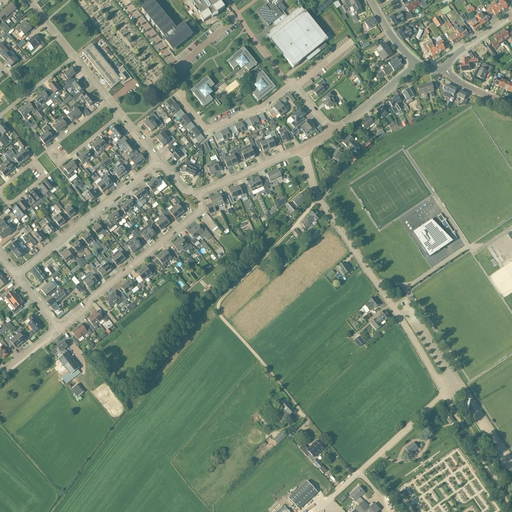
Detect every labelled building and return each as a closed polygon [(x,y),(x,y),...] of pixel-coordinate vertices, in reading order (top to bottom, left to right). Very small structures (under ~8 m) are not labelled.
[(188,0),(189,1),(189,0),(194,8),(199,17),(200,16),(204,22),(211,17),(212,18),(218,15),(217,13),(225,8),(221,2),(219,0),(188,0)] [(266,0),(269,3),(257,12),(269,26),(272,23),(275,27),(266,34),(269,38),(293,68),(306,58),(308,61),(320,52),(322,50),(327,46),(324,43),(326,42),(328,40),(326,38),(314,23),(300,6),(298,8),(287,17),(283,11),(286,9),(281,3),(284,0),(266,0)] [(419,0),(405,8),(407,11),(408,11),(409,12),(420,6),(422,9),(427,6),(425,3),(426,2),(425,0),(419,0)] [(500,3),(497,6),(501,11),(507,8),(503,3),(506,1),(505,0),(500,0),(499,1),(500,3)] [(151,1),(141,9),(144,12),(145,11),(147,13),(146,14),(148,17),(149,17),(151,19),(150,20),(153,23),(154,22),(156,25),(155,25),(157,28),(158,28),(160,30),(159,31),(162,34),(163,33),(165,36),(164,36),(164,37),(165,36),(167,38),(164,40),(172,50),(192,34),(184,24),(178,29),(178,30),(176,32),(173,30),(174,29),(151,1)] [(363,13),(361,9),(358,2),(351,5),(347,7),(346,4),(342,6),(346,13),(349,11),(348,9),(352,7),(354,12),(353,12),(355,16),(363,13)] [(497,6),(496,3),(488,9),(490,12),(492,11),(495,16),(501,11),(497,6)] [(12,4),(7,8),(12,14),(12,13),(14,16),(17,14),(14,11),(16,9),(12,4)] [(322,4),(316,9),(319,12),(325,8),(322,4)] [(448,6),(441,10),(444,15),(451,11),(448,6)] [(7,8),(2,13),(9,20),(11,18),(9,16),(12,14),(7,8)] [(397,14),(390,18),(394,26),(404,20),(408,18),(406,14),(405,13),(401,15),(400,12),(397,14)] [(477,21),(481,26),(488,21),(484,16),(482,12),(475,17),(476,18),(477,21)] [(2,13),(0,14),(0,19),(1,20),(4,24),(4,23),(6,22),(9,20),(2,13)] [(369,29),(377,24),(373,17),(364,23),(369,29)] [(442,24),(437,17),(432,20),(437,27),(442,24)] [(473,31),(481,26),(477,21),(476,18),(469,23),(470,25),(470,26),(473,31)] [(16,30),(19,34),(18,35),(21,38),(31,28),(27,23),(23,27),(21,25),(16,30)] [(398,33),(403,41),(405,39),(405,40),(406,41),(407,41),(408,41),(408,40),(409,40),(409,39),(409,38),(408,37),(412,35),(410,31),(415,28),(413,25),(410,26),(398,33)] [(457,35),(460,40),(468,34),(464,30),(462,27),(459,30),(456,26),(453,28),(457,35)] [(506,30),(500,34),(505,41),(510,37),(511,39),(511,29),(508,33),(506,30)] [(496,41),(492,44),(495,49),(500,45),(499,44),(505,41),(500,34),(494,38),(496,41)] [(34,49),(42,42),(36,35),(28,42),(34,49)] [(457,35),(450,40),(453,45),(460,40),(457,35)] [(23,40),(17,45),(20,48),(26,43),(23,40)] [(442,40),(433,45),(435,47),(438,53),(445,49),(442,44),(444,43),(442,40)] [(372,54),(376,51),(379,56),(389,49),(385,43),(377,48),(376,46),(369,50),(372,54)] [(7,46),(0,52),(0,55),(3,58),(9,53),(7,50),(11,47),(9,45),(7,46)] [(84,52),(85,53),(86,54),(85,55),(88,59),(97,51),(92,45),(84,52)] [(495,53),(490,45),(486,47),(492,56),(495,53)] [(438,53),(435,47),(431,49),(430,47),(425,49),(427,53),(429,51),(432,57),(438,53)] [(389,49),(379,56),(383,61),(392,54),(389,49)] [(11,50),(9,53),(3,58),(7,63),(13,57),(15,55),(11,50)] [(227,61),(227,62),(234,70),(240,65),(242,68),(244,66),(249,71),(257,64),(246,51),(241,50),(227,61)] [(97,51),(88,59),(90,62),(92,61),(94,64),(102,57),(97,51)] [(462,71),(467,71),(470,71),(469,65),(478,64),(478,59),(477,60),(475,57),(476,57),(473,53),(469,55),(472,59),(472,60),(469,60),(469,59),(460,60),(462,71)] [(13,57),(7,63),(11,68),(17,62),(13,57)] [(102,57),(94,64),(96,66),(94,67),(97,71),(107,63),(102,57)] [(387,67),(382,70),(383,71),(385,75),(386,75),(393,70),(394,71),(403,65),(398,57),(388,63),(389,64),(389,65),(387,67)] [(107,63),(97,71),(100,74),(101,73),(103,76),(111,69),(107,63)] [(481,68),(480,71),(477,77),(484,80),(487,74),(486,73),(487,72),(491,73),(493,68),(487,65),(485,70),(481,68)] [(121,74),(118,77),(121,81),(120,82),(122,84),(132,79),(122,67),(118,70),(121,74)] [(238,68),(228,76),(230,77),(239,70),(238,68)] [(64,75),(66,77),(65,78),(67,80),(65,82),(67,84),(73,79),(71,77),(75,74),(71,69),(64,75)] [(111,69),(103,76),(105,78),(104,79),(107,83),(116,75),(111,69)] [(245,69),(244,70),(254,83),(255,81),(245,69)] [(258,88),(252,92),(259,101),(276,87),(262,71),(254,78),(258,83),(256,85),(258,88)] [(498,78),(495,85),(500,87),(503,80),(505,75),(503,75),(502,74),(501,77),(502,77),(501,79),(498,78)] [(116,75),(107,83),(110,86),(111,85),(113,88),(120,82),(121,81),(118,77),(116,75)] [(70,87),(73,91),(76,89),(83,83),(81,81),(80,82),(78,80),(76,82),(74,79),(67,85),(70,87)] [(194,88),(193,93),(202,105),(207,105),(213,100),(208,95),(211,93),(209,90),(215,86),(210,80),(205,79),(194,88)] [(214,91),(216,89),(224,82),(223,80),(212,89),(214,91)] [(317,85),(319,87),(313,91),(318,97),(325,91),(320,86),(324,82),(322,80),(317,85)] [(503,80),(500,87),(505,89),(508,82),(503,80)] [(59,94),(61,92),(54,83),(49,87),(54,94),(58,91),(59,94)] [(84,85),(83,83),(76,89),(79,93),(86,87),(87,86),(85,84),(84,85)] [(431,84),(425,86),(426,93),(433,92),(431,84)] [(426,93),(425,86),(418,87),(419,95),(426,93)] [(445,92),(443,96),(450,99),(451,95),(453,95),(456,90),(446,86),(445,86),(443,89),(444,90),(444,91),(445,92)] [(253,87),(244,95),(245,96),(255,89),(253,87)] [(407,100),(413,97),(409,90),(403,93),(407,100)] [(462,103),(458,104),(458,107),(465,105),(468,100),(464,99),(466,94),(460,91),(457,97),(456,100),(458,101),(460,98),(464,100),(462,103)] [(41,94),(39,95),(46,104),(51,100),(52,102),(55,100),(49,92),(46,94),(45,92),(41,95),(41,94)] [(325,98),(327,100),(325,103),(325,106),(327,108),(329,108),(335,103),(331,98),(334,96),(331,92),(326,97),(325,98)] [(85,93),(79,98),(83,103),(85,101),(86,102),(93,97),(92,95),(91,96),(89,94),(87,95),(85,93)] [(289,94),(287,96),(293,103),(295,101),(289,94)] [(35,101),(33,103),(34,104),(38,109),(37,109),(39,112),(45,108),(47,106),(46,104),(39,95),(37,97),(38,98),(35,100),(35,101)] [(220,104),(216,99),(213,95),(211,97),(219,106),(220,104)] [(397,96),(393,98),(397,104),(401,111),(404,109),(400,103),(401,101),(397,96)] [(93,97),(86,102),(90,107),(96,102),(94,100),(95,99),(93,97)] [(285,98),(277,105),(284,114),(287,111),(285,109),(288,106),(285,103),(287,101),(285,98)] [(401,111),(397,104),(393,98),(389,102),(393,107),(391,108),(396,114),(398,113),(400,115),(402,113),(401,111)] [(171,102),(169,103),(167,105),(169,106),(167,107),(168,109),(171,112),(178,107),(177,105),(173,100),(171,102)] [(28,103),(23,108),(28,114),(31,111),(33,114),(35,112),(28,103)] [(74,107),(70,110),(77,119),(79,118),(78,117),(81,114),(79,112),(81,110),(80,108),(76,103),(73,106),(74,107)] [(284,114),(277,105),(268,112),(271,115),(273,113),(276,117),(279,114),(281,117),(284,114)] [(177,116),(177,117),(183,112),(178,107),(171,112),(173,115),(175,114),(177,116)] [(386,107),(383,109),(381,107),(379,109),(378,108),(376,110),(377,111),(376,111),(380,116),(382,118),(387,115),(385,112),(388,110),(386,107)] [(28,114),(23,108),(21,109),(21,108),(18,111),(18,112),(25,120),(30,116),(28,114)] [(291,117),(294,121),(291,124),(295,128),(300,123),(298,121),(306,115),(301,109),(291,117)] [(68,111),(62,115),(67,121),(69,119),(71,122),(74,120),(75,121),(77,119),(70,110),(68,111)] [(180,120),(178,121),(181,124),(188,119),(183,112),(177,117),(180,120)] [(144,123),(148,127),(157,120),(153,116),(155,115),(153,113),(148,116),(150,119),(144,123)] [(57,120),(55,122),(63,131),(64,129),(64,128),(67,126),(65,123),(67,121),(62,115),(60,117),(60,118),(62,120),(59,122),(57,120)] [(261,117),(260,115),(253,118),(257,126),(260,125),(259,123),(263,121),(262,119),(261,117)] [(377,127),(379,124),(375,118),(372,121),(369,117),(361,124),(366,130),(374,123),(377,127)] [(159,118),(157,120),(148,127),(151,132),(157,127),(159,130),(164,125),(159,118)] [(246,121),(248,128),(252,126),(253,128),(257,126),(253,118),(246,121)] [(187,129),(193,125),(188,119),(181,124),(183,127),(185,126),(187,129)] [(296,128),(291,132),(293,135),(298,131),(299,131),(302,129),(306,134),(316,126),(315,125),(316,125),(314,122),(313,123),(310,120),(307,123),(303,126),(302,124),(296,128)] [(28,121),(24,124),(28,130),(32,126),(28,121)] [(248,128),(246,121),(239,124),(242,133),(246,131),(245,129),(248,128)] [(55,125),(52,128),(55,131),(57,134),(60,131),(61,132),(63,131),(55,122),(53,123),(55,125)] [(389,127),(392,132),(399,128),(396,123),(394,125),(393,123),(389,126),(389,127)] [(3,124),(0,125),(0,131),(0,132),(3,135),(6,133),(8,135),(10,133),(3,124)] [(238,124),(231,127),(234,134),(237,132),(238,134),(242,133),(239,124),(238,124)] [(46,133),(44,135),(49,142),(53,138),(49,132),(51,130),(47,125),(42,129),(46,133)] [(193,125),(187,129),(190,132),(188,133),(191,137),(198,131),(193,125)] [(108,133),(111,135),(110,136),(112,138),(121,130),(119,129),(118,129),(116,127),(110,131),(108,133)] [(156,138),(160,142),(166,137),(163,133),(167,130),(165,127),(160,131),(162,133),(156,138)] [(234,134),(231,127),(224,131),(228,139),(231,137),(231,135),(233,134),(234,134)] [(278,131),(281,136),(284,143),(290,141),(287,135),(290,133),(285,127),(282,129),(278,131)] [(121,130),(112,138),(113,140),(115,138),(118,141),(117,142),(118,144),(124,140),(122,138),(124,136),(121,133),(122,132),(121,130)] [(382,130),(376,134),(380,139),(385,134),(382,130)] [(199,140),(201,138),(203,137),(198,131),(191,137),(193,140),(195,138),(197,141),(199,140)] [(228,139),(224,131),(217,134),(218,136),(219,138),(220,140),(223,139),(224,141),(228,139)] [(272,138),(266,141),(270,150),(276,147),(273,141),(277,139),(274,132),(270,134),(272,138)] [(1,137),(5,143),(6,144),(8,146),(12,143),(11,141),(10,140),(8,141),(3,135),(1,137)] [(49,142),(44,135),(39,138),(45,145),(49,142)] [(347,147),(348,147),(353,152),(359,147),(353,142),(354,141),(349,136),(343,143),(347,147)] [(166,137),(160,142),(163,146),(167,144),(169,146),(175,141),(172,137),(168,139),(166,137)] [(98,141),(96,142),(103,151),(110,145),(105,139),(102,141),(102,140),(99,142),(98,141)] [(258,148),(261,146),(264,152),(270,150),(266,141),(263,142),(261,139),(255,142),(258,148)] [(21,140),(17,143),(22,149),(26,146),(21,140)] [(124,140),(118,144),(120,146),(119,147),(122,150),(123,152),(132,145),(131,143),(130,144),(127,141),(126,142),(124,140)] [(101,153),(103,151),(96,142),(94,144),(95,145),(92,147),(94,150),(91,152),(96,158),(98,156),(98,155),(101,153)] [(132,145),(123,152),(125,154),(127,152),(129,155),(129,157),(130,158),(135,154),(133,152),(135,151),(133,148),(134,147),(132,145)] [(170,155),(172,157),(181,149),(184,147),(182,146),(180,148),(177,145),(169,151),(171,155),(170,155)] [(251,145),(245,147),(250,159),(255,156),(254,154),(251,148),(252,148),(252,147),(251,145)] [(239,148),(236,149),(239,156),(243,156),(245,161),(250,159),(245,147),(239,150),(239,148)] [(181,149),(172,157),(173,159),(174,158),(177,161),(179,159),(181,161),(188,156),(186,153),(185,154),(181,149)] [(339,162),(344,154),(342,152),(342,151),(338,149),(332,158),(339,162)] [(24,150),(19,154),(25,161),(29,158),(24,150)] [(232,156),(229,157),(233,166),(238,164),(235,158),(238,156),(235,150),(232,151),(232,152),(231,152),(230,153),(232,156)] [(94,160),(96,158),(91,152),(89,154),(87,151),(84,154),(83,153),(82,154),(89,163),(93,159),(94,160)] [(346,153),(354,162),(357,159),(349,151),(346,153)] [(13,153),(8,156),(14,163),(16,161),(19,166),(25,161),(19,154),(16,157),(13,153)] [(81,157),(78,159),(78,160),(79,161),(82,165),(85,162),(87,164),(89,163),(82,154),(80,155),(81,157)] [(135,154),(130,158),(130,159),(134,164),(132,166),(134,169),(136,167),(145,160),(140,154),(137,157),(135,154)] [(222,163),(225,162),(228,168),(233,166),(229,157),(227,158),(225,155),(224,155),(219,157),(222,163)] [(4,166),(10,173),(15,169),(12,165),(14,163),(8,156),(5,158),(7,161),(3,164),(4,166)] [(116,167),(117,169),(123,176),(124,175),(125,176),(127,174),(126,173),(127,172),(122,167),(126,164),(125,163),(119,156),(117,157),(119,160),(117,161),(120,164),(116,167)] [(187,167),(184,173),(189,175),(193,168),(194,165),(191,163),(192,162),(187,160),(185,166),(187,167)] [(216,160),(211,163),(215,173),(220,171),(219,167),(222,166),(219,161),(216,162),(216,160)] [(73,172),(78,168),(77,168),(72,162),(68,165),(73,172)] [(75,175),(73,172),(68,165),(64,169),(69,175),(66,177),(69,180),(75,175)] [(193,168),(189,175),(194,177),(197,172),(199,173),(202,167),(199,166),(198,167),(194,165),(193,168)] [(207,166),(204,167),(206,173),(209,171),(210,175),(215,173),(212,165),(207,167),(207,166)] [(0,167),(0,171),(5,177),(10,173),(4,166),(2,168),(1,167),(0,167)] [(123,176),(117,169),(116,167),(112,170),(111,169),(109,171),(112,175),(114,173),(119,179),(123,176)] [(278,169),(273,172),(277,181),(282,179),(283,180),(285,179),(284,175),(281,176),(280,172),(278,169)] [(277,181),(273,172),(267,174),(269,179),(265,181),(268,186),(271,184),(277,181)] [(102,181),(107,188),(112,184),(108,179),(111,177),(107,173),(99,179),(102,181)] [(259,178),(253,180),(257,190),(263,187),(267,196),(271,194),(267,186),(268,186),(265,181),(261,182),(259,178)] [(156,179),(151,182),(157,189),(158,190),(158,191),(162,187),(164,189),(167,187),(164,183),(161,186),(159,182),(156,179)] [(248,183),(248,184),(250,188),(247,189),(251,198),(254,197),(252,192),(257,190),(253,180),(248,183)] [(49,181),(45,184),(50,191),(54,188),(56,191),(59,189),(55,184),(53,186),(49,181)] [(98,187),(102,192),(107,188),(102,181),(97,185),(95,183),(92,185),(96,189),(98,187)] [(147,185),(150,189),(151,191),(149,193),(153,197),(156,195),(154,193),(158,190),(157,189),(151,182),(147,185)] [(50,191),(45,184),(40,187),(44,193),(42,194),(46,199),(52,194),(50,191)] [(240,186),(234,189),(238,197),(241,196),(242,199),(247,197),(245,191),(242,192),(240,186)] [(90,190),(91,190),(89,189),(87,191),(89,193),(86,196),(91,202),(96,197),(91,191),(90,190)] [(143,189),(138,192),(144,199),(145,201),(150,198),(151,199),(153,197),(149,193),(147,194),(146,193),(143,189)] [(229,191),(232,197),(229,198),(231,204),(234,202),(233,199),(238,197),(234,189),(229,191)] [(31,195),(37,202),(39,205),(46,199),(42,194),(40,196),(36,191),(35,192),(34,191),(31,194),(32,194),(31,195)] [(138,192),(134,196),(139,203),(144,199),(138,192)] [(294,203),(292,205),(290,202),(286,206),(292,213),(296,210),(296,209),(298,207),(306,200),(300,194),(292,201),(294,203)] [(33,210),(39,205),(37,202),(31,195),(27,198),(31,203),(29,205),(33,210)] [(220,195),(215,197),(218,205),(220,209),(225,206),(229,204),(226,197),(222,199),(220,195)] [(176,206),(173,208),(179,216),(184,212),(178,205),(181,203),(176,197),(173,199),(176,203),(174,204),(176,206)] [(210,199),(212,206),(207,208),(210,214),(216,212),(214,207),(218,205),(215,197),(210,199)] [(135,201),(133,203),(130,200),(127,203),(127,202),(125,203),(132,212),(134,211),(133,210),(136,207),(138,210),(140,208),(136,203),(135,201)] [(22,202),(18,205),(24,212),(26,210),(28,213),(30,211),(30,212),(33,210),(29,205),(26,207),(22,202)] [(132,212),(125,203),(123,205),(124,206),(121,208),(121,209),(125,214),(128,212),(130,214),(131,215),(133,214),(132,212)] [(26,215),(24,212),(18,205),(17,205),(14,207),(15,208),(14,209),(18,214),(16,215),(14,213),(13,214),(16,219),(18,221),(26,215)] [(70,218),(75,214),(70,207),(64,211),(70,218)] [(277,210),(275,207),(269,212),(272,216),(277,210)] [(167,209),(164,211),(166,214),(168,216),(171,214),(175,219),(179,216),(173,208),(169,212),(167,209)] [(310,214),(311,215),(301,223),(306,229),(311,224),(310,224),(315,220),(316,221),(320,217),(314,210),(310,214)] [(110,215),(118,224),(120,223),(118,220),(121,218),(117,213),(116,212),(113,214),(112,213),(110,215)] [(16,219),(13,214),(10,216),(12,218),(7,222),(9,225),(16,219)] [(58,214),(53,219),(59,227),(65,222),(58,214)] [(158,218),(160,220),(165,227),(170,224),(162,214),(158,218)] [(429,258),(457,239),(441,214),(412,233),(429,258)] [(106,220),(108,222),(105,224),(109,230),(115,225),(116,226),(118,224),(110,215),(108,216),(109,218),(106,220)] [(148,225),(144,229),(146,231),(151,238),(155,235),(153,232),(152,231),(151,229),(154,227),(152,225),(148,220),(148,221),(146,222),(148,225)] [(165,227),(160,220),(155,224),(161,231),(165,227)] [(47,233),(49,235),(55,231),(49,224),(48,223),(41,229),(45,235),(47,233)] [(103,236),(105,234),(98,225),(92,230),(98,237),(101,234),(103,236)] [(195,227),(193,229),(199,236),(201,239),(202,240),(205,238),(207,240),(211,237),(212,236),(205,227),(202,230),(201,228),(200,227),(198,225),(196,228),(195,227)] [(7,227),(0,232),(0,236),(2,239),(7,235),(8,236),(12,233),(7,227)] [(136,229),(134,231),(134,232),(138,236),(139,238),(142,236),(143,238),(147,242),(151,238),(146,231),(144,229),(139,233),(136,229)] [(191,231),(188,234),(189,234),(192,238),(190,240),(194,245),(198,241),(201,239),(199,236),(193,229),(191,231)] [(301,235),(296,229),(292,233),(297,239),(301,235)] [(40,243),(45,239),(39,232),(36,234),(34,232),(32,234),(40,243)] [(92,244),(95,243),(88,233),(82,238),(87,245),(91,242),(92,244)] [(134,237),(129,240),(131,243),(137,250),(141,246),(139,243),(134,237)] [(181,238),(177,242),(183,249),(185,252),(185,253),(190,249),(192,247),(188,242),(186,243),(184,242),(181,238)] [(122,242),(120,244),(123,248),(126,247),(126,248),(128,247),(130,249),(130,250),(133,253),(137,250),(131,243),(129,240),(124,244),(122,242)] [(9,248),(14,254),(23,246),(23,244),(22,243),(20,243),(18,241),(9,248)] [(77,241),(71,246),(77,253),(83,248),(77,241)] [(98,241),(95,243),(100,248),(99,250),(101,252),(103,250),(104,249),(101,245),(98,241)] [(177,242),(173,245),(177,251),(175,253),(178,257),(181,254),(182,255),(185,252),(183,249),(177,242)] [(23,246),(14,254),(18,259),(27,252),(26,249),(26,248),(25,247),(23,246)] [(118,251),(114,254),(116,256),(121,263),(125,259),(123,256),(122,256),(120,253),(119,252),(122,250),(120,248),(118,250),(118,251)] [(71,261),(74,260),(66,250),(61,255),(66,262),(70,259),(71,261)] [(166,251),(161,255),(167,262),(170,260),(171,261),(173,260),(174,261),(176,260),(172,254),(170,256),(166,251)] [(167,262),(161,255),(157,258),(158,260),(161,263),(159,265),(163,270),(165,268),(164,267),(166,266),(165,264),(167,262)] [(117,266),(121,263),(116,256),(112,260),(117,266)] [(78,260),(83,266),(88,263),(86,261),(85,262),(81,257),(78,260)] [(351,271),(346,263),(338,268),(339,271),(337,272),(341,278),(351,271)] [(106,264),(102,268),(107,274),(111,271),(106,264)] [(103,278),(107,274),(102,268),(99,265),(92,270),(97,276),(100,274),(103,278)] [(47,272),(44,275),(38,267),(32,271),(38,278),(41,282),(46,278),(53,273),(49,267),(45,270),(47,272)] [(146,267),(141,271),(147,278),(151,275),(153,277),(156,275),(152,270),(150,272),(146,267)] [(94,278),(97,276),(92,270),(89,273),(90,274),(86,277),(93,285),(97,282),(94,278)] [(331,270),(326,275),(329,278),(334,273),(331,270)] [(147,278),(141,271),(137,274),(143,281),(142,282),(139,284),(143,289),(145,287),(144,285),(147,282),(145,280),(147,278)] [(93,285),(86,277),(82,281),(81,280),(78,282),(83,288),(85,285),(88,289),(93,285)] [(57,285),(53,280),(41,290),(47,297),(56,289),(54,287),(57,285)] [(126,282),(125,283),(131,291),(136,287),(139,290),(141,288),(136,282),(134,283),(131,280),(127,283),(126,282)] [(121,293),(121,294),(124,299),(126,301),(127,300),(129,298),(126,295),(131,291),(125,283),(124,284),(125,284),(121,288),(124,292),(121,293)] [(79,284),(75,287),(80,293),(84,289),(79,284)] [(3,301),(5,299),(9,304),(19,297),(14,291),(11,293),(9,291),(0,297),(3,301)] [(64,293),(62,291),(54,298),(56,300),(54,302),(57,304),(67,296),(64,293)] [(110,295),(109,296),(115,303),(118,306),(123,302),(126,306),(129,304),(126,301),(124,299),(121,294),(118,296),(115,292),(111,296),(110,295)] [(105,300),(109,306),(107,308),(109,311),(112,309),(110,307),(115,303),(109,296),(109,297),(105,300)] [(19,297),(9,304),(13,309),(11,311),(14,314),(22,308),(20,305),(24,303),(19,297)] [(365,306),(363,307),(367,313),(369,311),(374,307),(375,308),(380,304),(374,297),(369,301),(369,302),(365,306)] [(54,311),(59,307),(57,304),(54,302),(56,300),(54,298),(51,301),(50,300),(47,302),(48,303),(52,309),(54,311)] [(375,319),(370,323),(376,330),(381,326),(380,325),(385,321),(390,317),(384,311),(380,314),(380,315),(376,319),(375,319)] [(97,312),(92,316),(99,323),(103,320),(105,322),(108,320),(103,314),(101,316),(97,312)] [(29,320),(31,322),(28,325),(32,330),(29,332),(32,335),(35,333),(42,328),(35,319),(36,318),(34,316),(29,320)] [(87,324),(89,326),(94,332),(96,330),(98,328),(98,327),(96,325),(99,323),(92,316),(87,319),(89,322),(87,324)] [(87,333),(88,332),(81,324),(76,328),(83,336),(87,333)] [(76,328),(71,332),(78,340),(83,336),(76,328)] [(18,335),(15,338),(20,344),(25,341),(21,335),(23,334),(20,329),(16,332),(18,335)] [(9,345),(11,343),(15,348),(20,344),(15,338),(12,340),(9,337),(8,338),(7,338),(5,339),(9,345)] [(360,337),(354,341),(359,347),(365,343),(360,337)] [(58,349),(57,350),(59,353),(60,352),(63,356),(58,360),(68,373),(62,378),(67,384),(81,373),(78,370),(80,368),(65,349),(67,347),(63,342),(57,347),(58,349)] [(77,384),(72,389),(78,397),(84,392),(77,384)] [(282,416),(277,422),(282,428),(288,422),(285,419),(294,411),(284,400),(280,405),(286,412),(282,416)] [(451,416),(447,419),(451,425),(455,423),(451,416)] [(284,430),(273,440),(277,445),(288,435),(284,430)] [(304,444),(299,448),(306,455),(307,456),(310,453),(320,444),(317,441),(307,450),(308,449),(306,447),(304,444)] [(414,442),(405,448),(409,454),(418,448),(414,442)] [(310,453),(307,456),(319,468),(322,465),(317,459),(316,460),(314,457),(324,448),(320,444),(310,453)] [(307,482),(288,499),(299,510),(317,493),(307,482)] [(359,487),(349,495),(355,502),(353,503),(356,506),(358,504),(359,505),(364,501),(364,500),(361,496),(364,493),(359,487)] [(346,494),(339,501),(341,503),(348,496),(346,494)] [(377,511),(381,510),(377,506),(375,504),(373,506),(370,508),(368,506),(364,501),(359,505),(351,511),(377,511)]
